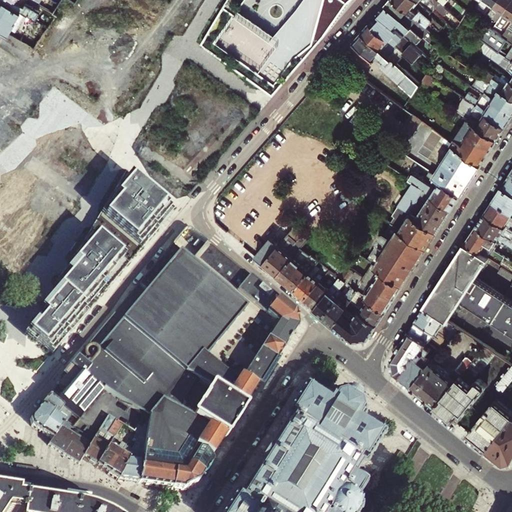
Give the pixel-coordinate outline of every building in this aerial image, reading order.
[(11,27),(15,29),(26,13),(3,0),(0,0),(0,26),(8,32),(11,27)] [(25,0),(3,0),(26,13),(35,19),(40,11),(24,2),(25,0)] [(228,0),(202,44),(277,92),(329,31),(350,1),(351,0),(319,0),(315,9),(292,41),(250,16),(259,0),(228,0)] [(309,0),(288,35),(252,13),(250,16),(292,41),(315,9),(319,0),(309,0)] [(423,28),(426,25),(398,0),(390,0),(387,4),(428,41),(429,41),(433,36),(423,28)] [(419,10),(415,6),(420,0),(398,0),(426,25),(448,43),(451,38),(447,35),(439,28),(440,27),(433,21),(434,20),(422,10),(420,10),(419,10)] [(447,8),(438,0),(437,0),(420,0),(432,9),(434,6),(443,13),(447,8)] [(492,13),(490,12),(498,0),(481,0),(482,0),(471,13),(473,15),(482,22),(488,14),(491,15),(492,13)] [(498,21),(505,12),(511,1),(511,0),(498,0),(490,12),(492,13),(491,15),(493,17),(498,21)] [(511,29),(509,27),(511,22),(511,1),(505,12),(498,21),(495,25),(499,27),(505,32),(507,29),(510,31),(511,29)] [(433,61),(416,46),(383,16),(375,26),(397,46),(398,47),(423,70),(428,74),(435,62),(433,61)] [(391,53),(397,46),(375,26),(371,22),(363,32),(387,54),(389,52),(391,53)] [(511,22),(509,27),(511,29),(510,31),(507,29),(505,32),(502,36),(508,40),(511,42),(511,39),(510,38),(511,35),(511,22)] [(500,52),(501,49),(508,40),(502,36),(493,29),(488,25),(480,37),(497,50),(500,52)] [(447,35),(451,38),(456,29),(453,26),(447,35)] [(421,84),(405,70),(387,54),(363,32),(355,41),(376,60),(378,58),(383,63),(382,65),(414,94),(421,84)] [(511,60),(511,49),(508,54),(501,49),(500,52),(507,57),(511,60)] [(511,79),(511,60),(507,57),(501,64),(508,69),(511,71),(511,76),(510,79),(511,79)] [(480,74),(482,75),(487,68),(478,63),(473,70),(480,74)] [(511,95),(511,79),(510,79),(504,74),(502,78),(487,68),(482,75),(511,95)] [(511,111),(511,95),(482,75),(480,74),(473,86),(485,94),(511,111)] [(508,126),(511,118),(511,111),(485,94),(481,100),(470,92),(465,98),(477,105),(508,126)] [(500,138),(508,126),(477,105),(471,114),(469,114),(466,112),(464,115),(470,118),(500,138)] [(454,143),(483,163),(500,138),(470,118),(454,143)] [(429,170),(464,193),(483,163),(454,143),(446,137),(444,140),(454,147),(441,168),(435,164),(434,163),(419,152),(414,160),(429,170)] [(454,207),(464,193),(429,170),(423,179),(413,172),(411,174),(409,173),(407,177),(415,182),(454,207)] [(118,200),(104,216),(138,246),(168,212),(130,179),(114,197),(118,200)] [(440,229),(454,207),(415,182),(401,203),(440,229)] [(511,188),(505,184),(496,198),(511,208),(511,188)] [(511,208),(496,198),(487,212),(511,227),(511,208)] [(429,246),(440,229),(401,203),(394,214),(397,216),(393,223),(429,246)] [(511,227),(487,212),(479,224),(500,238),(511,245),(511,227)] [(374,263),(405,283),(429,246),(393,223),(386,233),(382,234),(378,240),(379,244),(369,259),(374,263)] [(497,247),(495,245),(500,238),(479,224),(468,242),(490,256),(507,266),(511,269),(511,260),(495,249),(497,247)] [(265,263),(278,275),(302,249),(309,240),(295,227),(265,263)] [(117,258),(95,238),(74,262),(77,265),(57,288),(62,292),(42,315),(45,317),(30,334),(42,344),(117,258)] [(511,300),(507,297),(477,277),(490,256),(468,242),(427,306),(449,320),(462,300),(511,331),(511,300)] [(146,425),(209,464),(295,331),(293,316),(206,243),(190,262),(171,246),(138,284),(146,291),(82,366),(75,360),(68,369),(86,383),(85,385),(99,396),(103,390),(147,417),(146,425)] [(278,275),(295,289),(312,271),(320,262),(316,259),(311,255),(302,249),(278,275)] [(295,289),(306,298),(331,270),(320,262),(312,271),(295,289)] [(367,295),(388,311),(405,283),(374,263),(364,277),(348,265),(345,270),(340,267),(336,273),(341,277),(350,284),(359,290),(360,291),(365,283),(372,288),(367,295)] [(306,298),(316,307),(341,277),(336,273),(331,270),(306,298)] [(316,307),(326,315),(344,292),(341,289),(344,284),(348,287),(350,284),(341,277),(316,307)] [(326,315),(336,324),(351,302),(359,290),(350,284),(348,287),(352,290),(348,295),(344,292),(326,315)] [(380,323),(388,311),(367,295),(360,291),(359,290),(351,302),(380,323)] [(370,337),(380,323),(351,302),(336,324),(355,339),(370,337)] [(456,332),(460,327),(449,320),(427,306),(418,319),(437,332),(438,333),(441,328),(444,328),(446,325),(448,326),(448,327),(456,332)] [(429,341),(436,333),(437,332),(418,319),(393,357),(395,372),(400,376),(411,363),(410,360),(415,354),(418,354),(425,346),(429,341)] [(481,371),(482,372),(498,351),(487,344),(474,360),(467,368),(476,376),(481,371)] [(400,376),(412,386),(433,361),(427,356),(431,351),(425,346),(418,354),(415,354),(410,360),(411,363),(400,376)] [(412,386),(437,406),(461,376),(467,368),(474,360),(469,356),(467,357),(454,373),(449,374),(433,361),(412,386)] [(495,401),(497,398),(511,380),(511,364),(497,382),(497,384),(498,385),(489,396),(495,401)] [(86,383),(68,369),(60,378),(63,380),(60,384),(89,408),(99,396),(85,385),(86,383)] [(437,406),(457,423),(487,387),(487,384),(481,379),(478,379),(473,385),(461,376),(437,406)] [(89,408),(60,384),(49,397),(79,420),(89,408)] [(369,459),(367,458),(371,453),(372,453),(374,451),(373,450),(376,444),(378,445),(379,442),(378,442),(379,440),(378,440),(379,438),(372,434),(372,435),(366,431),(366,430),(364,429),(363,430),(358,426),(358,425),(357,425),(359,422),(358,421),(358,420),(359,420),(360,417),(358,417),(357,409),(359,409),(357,406),(355,407),(354,406),(355,404),(354,404),(355,403),(353,402),(352,403),(344,398),(345,396),(343,395),(342,397),(341,396),(340,398),(339,397),(339,395),(336,396),(336,397),(329,399),(328,397),(326,399),(326,400),(326,401),(324,400),(322,403),(321,402),(320,403),(315,400),(316,399),(313,397),(312,398),(307,395),(308,394),(302,390),(301,391),(300,392),(298,392),(297,394),(298,395),(294,401),(293,400),(291,403),(292,404),(289,409),(287,409),(286,411),(287,412),(283,418),(282,417),(280,420),(281,421),(280,422),(282,424),(281,427),(278,432),(278,431),(276,434),(276,435),(273,439),(271,442),(272,442),(269,446),(268,446),(267,449),(264,453),(262,456),(260,461),(259,461),(258,463),(255,468),(253,470),(254,470),(251,474),(249,476),(250,477),(247,481),(246,481),(244,484),(245,484),(242,488),(240,491),(238,496),(237,495),(235,499),(233,497),(231,499),(230,498),(228,501),(229,502),(226,508),(224,507),(223,510),(224,511),(223,511),(357,511),(357,510),(355,510),(355,507),(354,504),(355,504),(353,500),(354,501),(356,498),(355,498),(358,492),(359,493),(361,490),(360,489),(362,487),(359,485),(358,486),(352,482),(350,480),(352,477),(351,477),(354,472),(354,473),(357,470),(359,471),(360,469),(362,470),(363,468),(362,467),(366,461),(367,462),(369,459)] [(72,430),(79,420),(49,397),(44,403),(55,410),(39,432),(52,440),(64,425),(71,429),(72,430)] [(469,433),(488,448),(511,419),(511,410),(497,398),(495,401),(469,433)] [(31,427),(39,432),(55,410),(44,403),(29,419),(31,427)] [(106,436),(107,434),(115,421),(111,419),(107,417),(92,442),(81,459),(89,464),(93,457),(105,436),(106,436)] [(505,462),(511,459),(511,419),(488,448),(505,462)] [(118,464),(115,463),(124,448),(115,442),(119,437),(115,435),(121,425),(115,421),(107,434),(113,438),(95,467),(107,475),(112,467),(115,469),(118,464)] [(47,446),(55,451),(67,433),(68,434),(69,432),(69,431),(71,429),(64,425),(52,440),(47,446)] [(146,427),(137,484),(183,491),(196,484),(209,464),(146,425),(146,427)] [(118,481),(137,484),(146,427),(143,426),(142,428),(137,427),(133,433),(134,434),(138,436),(137,439),(118,481)] [(55,451),(63,456),(74,438),(68,434),(67,433),(55,451)] [(78,465),(81,459),(92,442),(77,433),(74,438),(63,456),(78,465)] [(89,464),(95,467),(113,438),(107,434),(106,436),(105,436),(93,457),(89,464)] [(117,481),(118,481),(137,439),(133,437),(132,439),(125,445),(124,448),(115,463),(118,464),(115,469),(112,467),(107,475),(117,481)] [(91,511),(89,511),(73,507),(0,495),(0,511),(91,511)]
